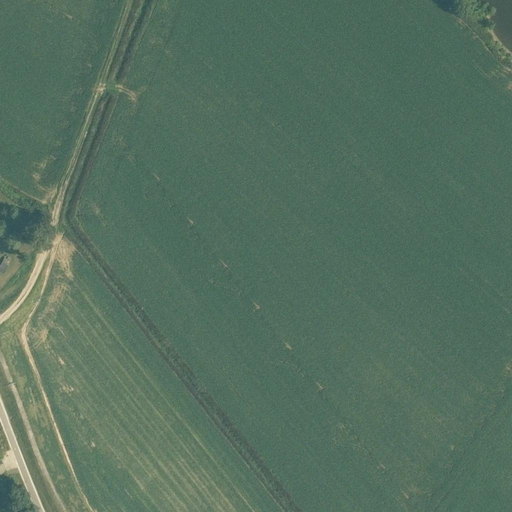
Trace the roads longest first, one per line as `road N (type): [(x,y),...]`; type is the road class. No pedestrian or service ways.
road 1 (track): [(0,315),(27,279),(132,0)]
road 2 (track): [(0,362),(67,511)]
